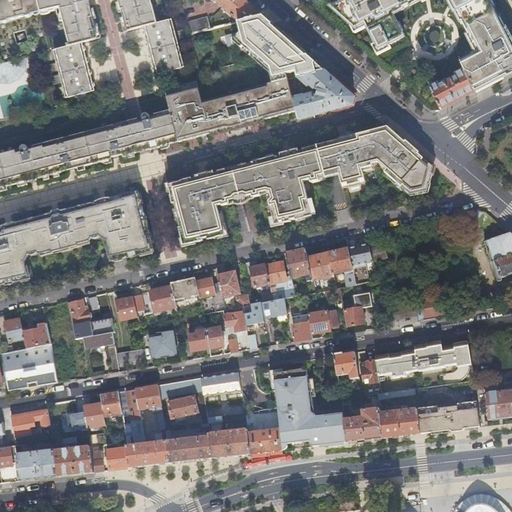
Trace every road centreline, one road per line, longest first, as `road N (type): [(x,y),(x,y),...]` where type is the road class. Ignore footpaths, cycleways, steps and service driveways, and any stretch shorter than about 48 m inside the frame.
road 1 (residential): [(511,316),(0,405)]
road 2 (residential): [(0,305),(496,195)]
road 3 (secondary): [(190,511),(271,484),(511,454)]
road 4 (residential): [(161,167),(389,104)]
road 5 (residential): [(167,511),(134,486),(0,499)]
road 6 (residential): [(272,0),(389,104)]
